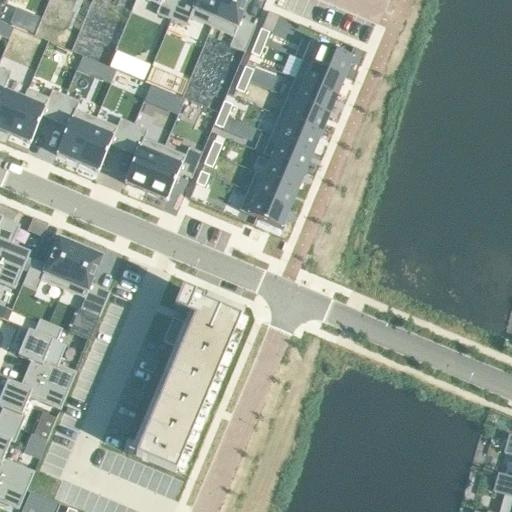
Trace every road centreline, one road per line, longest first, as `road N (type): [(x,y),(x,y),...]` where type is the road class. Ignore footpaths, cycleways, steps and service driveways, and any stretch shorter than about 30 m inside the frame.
road 1 (residential): [(293,297),(0,174)]
road 2 (residential): [(511,389),(293,297)]
road 3 (residential): [(293,297),(206,511)]
